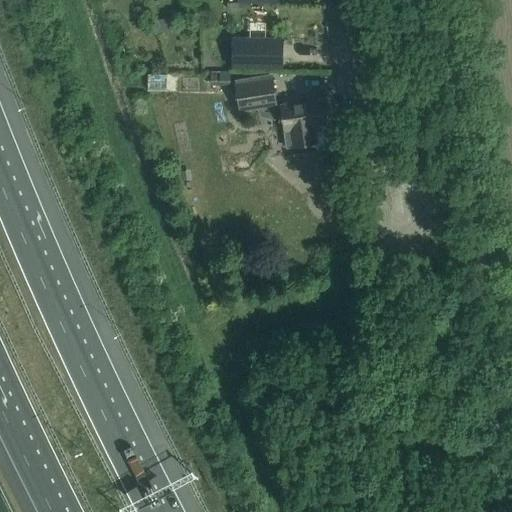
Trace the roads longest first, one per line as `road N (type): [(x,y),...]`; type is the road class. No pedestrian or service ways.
road 1 (motorway): [(152,511),(0,184)]
road 2 (unclassified): [(368,170),(341,0)]
road 3 (unclassified): [(368,170),(403,175),(423,193),(425,218),(407,233),(389,232),(379,219)]
road 4 (motorway): [(0,387),(60,511)]
